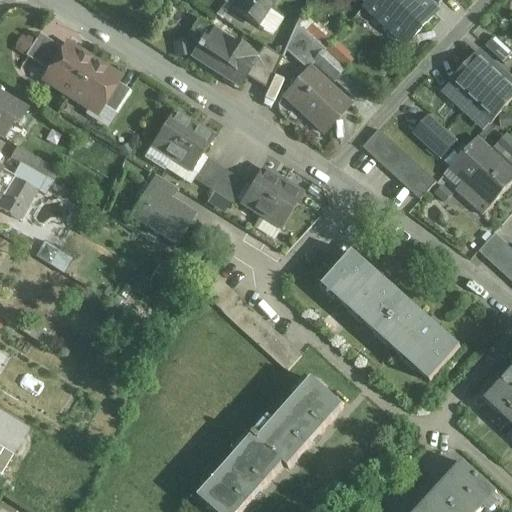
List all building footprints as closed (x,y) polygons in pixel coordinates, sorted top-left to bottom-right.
[(226,0),(224,4),(233,11),(241,0),(226,0)] [(277,0),(241,0),(233,11),(258,28),(277,0)] [(434,14),(419,0),(371,0),(366,6),(407,44),(434,14)] [(306,14),(295,26),(325,52),(335,39),(306,14)] [(325,52),(295,26),(284,52),(307,73),(310,70),(314,65),(323,54),(325,52)] [(233,45),(213,32),(205,45),(201,43),(191,59),(209,71),(210,69),(239,88),(248,75),(258,59),(256,58),(234,44),(233,45)] [(39,36),(25,57),(48,72),(62,51),(39,36)] [(511,53),(495,37),(485,48),(503,64),(511,53)] [(93,63),(66,46),(48,72),(43,81),(70,98),(93,63)] [(281,59),(263,48),(256,58),(258,59),(248,75),(268,88),(281,59)] [(343,72),(323,54),(314,65),(333,83),(343,72)] [(511,101),(511,86),(479,55),(452,85),(493,123),(511,101)] [(120,80),(93,63),(70,98),(97,115),(103,107),(117,84),(120,80)] [(350,106),(310,70),(307,73),(284,98),(324,135),(350,106)] [(364,91),(343,72),(333,83),(354,102),(364,91)] [(129,92),(117,84),(103,107),(114,115),(129,92)] [(26,113),(0,97),(0,139),(3,141),(12,127),(17,129),(26,113)] [(173,114),(151,148),(171,160),(193,127),(173,114)] [(410,133),(441,161),(458,142),(427,114),(410,133)] [(213,140),(193,127),(171,160),(191,173),(213,140)] [(436,184),(379,131),(363,149),(420,201),(436,184)] [(511,184),(511,172),(477,140),(450,170),(491,208),(511,184)] [(10,159),(18,164),(52,185),(59,174),(17,148),(10,159)] [(216,167),(206,160),(193,181),(203,188),(216,167)] [(18,164),(11,179),(36,193),(45,197),(52,185),(18,164)] [(216,167),(203,188),(213,194),(226,173),(216,167)] [(262,171),(240,204),(260,217),(282,184),(262,171)] [(236,179),(226,173),(213,194),(222,200),(236,179)] [(177,191),(154,177),(148,188),(152,191),(152,190),(171,201),(177,191)] [(11,179),(0,201),(0,211),(19,222),(36,193),(11,179)] [(236,179),(222,200),(232,207),(246,186),(236,179)] [(302,196),(282,184),(260,217),(281,230),(302,196)] [(171,201),(152,190),(152,191),(133,221),(176,247),(195,216),(171,201)] [(511,251),(495,236),(478,254),(511,284),(511,251)] [(407,302),(353,254),(322,288),(376,336),(407,302)] [(204,268),(189,285),(199,294),(214,278),(204,268)] [(214,278),(199,294),(209,302),(224,286),(214,278)] [(224,286),(209,302),(219,311),(234,295),(224,286)] [(234,295),(219,311),(229,320),(243,304),(234,295)] [(461,350),(407,302),(376,336),(430,384),(461,350)] [(243,304),(229,320),(238,329),(253,313),(243,304)] [(262,322),(253,313),(238,329),(248,338),(262,322)] [(262,322),(248,338),(257,347),(272,331),(262,322)] [(272,331),(257,347),(267,356),(282,339),(272,331)] [(282,339),(267,356),(277,365),(292,348),(282,339)] [(292,348),(277,365),(287,374),(302,357),(292,348)] [(511,373),(486,402),(511,426),(511,373)] [(312,382),(260,440),(287,464),(284,467),(288,471),(343,409),(312,382)] [(253,439),(199,500),(212,511),(243,511),(284,467),(287,464),(260,440),(255,436),(253,438),(253,439)] [(481,511),(496,496),(463,466),(420,511),(481,511)]
